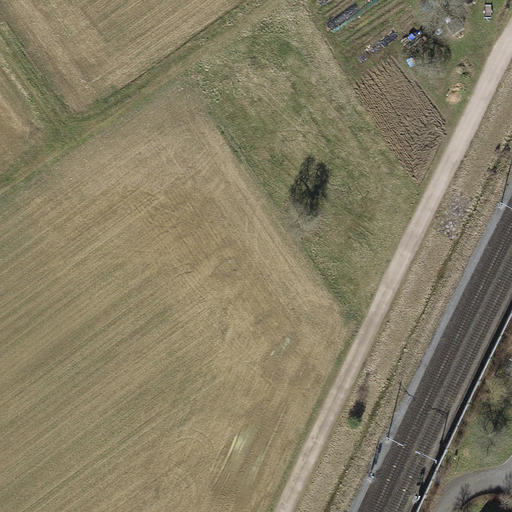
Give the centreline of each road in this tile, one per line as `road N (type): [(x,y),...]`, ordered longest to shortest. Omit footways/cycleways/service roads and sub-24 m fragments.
road 1 (track): [(511,36),(393,268),(283,511)]
road 2 (track): [(262,0),(0,185)]
